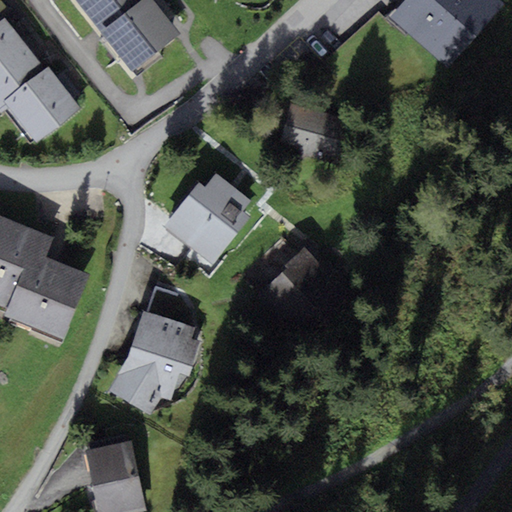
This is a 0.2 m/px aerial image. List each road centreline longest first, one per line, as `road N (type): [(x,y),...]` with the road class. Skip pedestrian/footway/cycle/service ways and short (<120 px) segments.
road 1 (residential): [(123,160),(130,227),(97,348),(48,455),(10,511)]
road 2 (residential): [(322,0),(177,125),(123,160)]
road 3 (residential): [(123,160),(79,175),(0,176)]
